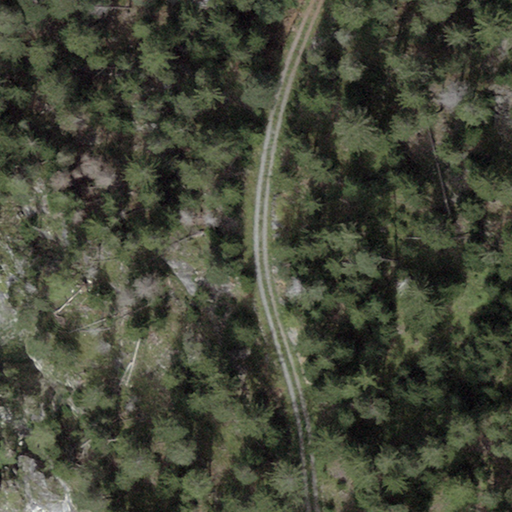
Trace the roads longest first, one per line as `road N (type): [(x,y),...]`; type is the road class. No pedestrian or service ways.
road 1 (primary): [(454,511),(301,0)]
road 2 (track): [(316,511),(301,402),(257,248),(283,91),(330,0)]
